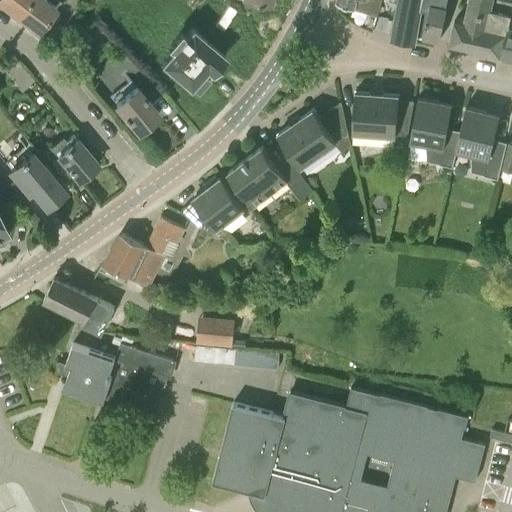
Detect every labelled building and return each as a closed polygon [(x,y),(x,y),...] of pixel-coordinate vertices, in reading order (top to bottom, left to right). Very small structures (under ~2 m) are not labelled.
[(0,0),(0,1),(16,14),(27,0),(0,0)] [(57,6),(49,0),(27,0),(16,14),(38,31),(57,6)] [(336,0),(336,2),(376,15),(378,0),(336,0)] [(398,0),(393,38),(413,42),(414,35),(419,0),(378,0),(376,15),(379,16),(383,0),(398,0)] [(415,35),(439,40),(448,0),(419,0),(414,35),(413,42),(415,35)] [(455,20),(450,42),(450,43),(451,42),(502,54),(511,9),(511,0),(467,0),(463,21),(455,20)] [(511,9),(502,54),(511,56),(511,9)] [(212,69),(224,56),(189,26),(182,34),(179,31),(166,46),(170,50),(160,61),(198,93),(216,73),(212,69)] [(315,54),(318,52),(310,40),(308,42),(306,45),(312,53),(315,53),(315,54)] [(136,86),(115,103),(121,110),(120,111),(127,119),(128,118),(138,130),(158,113),(136,86)] [(355,91),(354,111),(352,130),(392,134),(392,140),(406,140),(414,100),(399,99),(399,94),(384,93),(384,92),(383,92),(383,93),(371,92),(371,91),(370,91),(370,92),(355,91)] [(453,165),(456,147),(460,129),(448,127),(451,109),(452,103),(418,96),(410,140),(426,143),(427,160),(440,162),(439,162),(453,165)] [(351,143),(341,100),(319,116),(314,108),(301,117),(301,116),(300,116),(301,117),(291,124),(290,123),(289,124),(290,125),(278,133),(301,167),(336,143),(341,150),(351,143)] [(498,175),(507,141),(494,138),(500,114),(466,105),(460,129),(456,147),(471,150),(472,168),(484,171),(484,172),(498,175)] [(50,145),(78,179),(98,163),(73,132),(65,139),(62,135),(50,145)] [(501,168),(511,170),(511,142),(508,141),(501,168)] [(228,171),(254,205),(287,180),(301,198),(312,189),(279,145),(268,153),(262,145),(228,171)] [(32,188),(46,205),(54,198),(55,199),(61,194),(61,193),(64,191),(42,164),(19,182),(27,192),(32,188)] [(245,208),(233,192),(221,176),(218,179),(215,175),(205,183),(204,182),(203,183),(210,191),(203,196),(200,192),(193,197),(194,199),(182,208),(204,229),(211,224),(216,229),(231,219),(245,208)] [(176,240),(185,227),(161,215),(146,245),(143,243),(122,232),(103,262),(150,286),(165,252),(174,256),(181,243),(176,240)] [(55,276),(44,297),(87,317),(84,324),(105,333),(117,303),(55,276)] [(235,317),(198,314),(196,341),(233,344),(235,317)] [(115,357),(73,342),(66,363),(71,364),(64,386),(155,417),(169,376),(171,377),(177,360),(120,341),(115,357)] [(235,348),(195,344),(194,359),(234,363),(235,348)] [(289,389),(284,408),(285,408),(283,415),(252,407),(233,402),(213,480),(262,493),(260,497),(259,503),(260,508),(263,511),(446,511),(456,474),(475,479),(485,443),(462,437),(467,416),(354,384),(349,404),(289,389)] [(511,433),(502,431),(492,428),(490,436),(496,437),(511,441),(511,433)]
